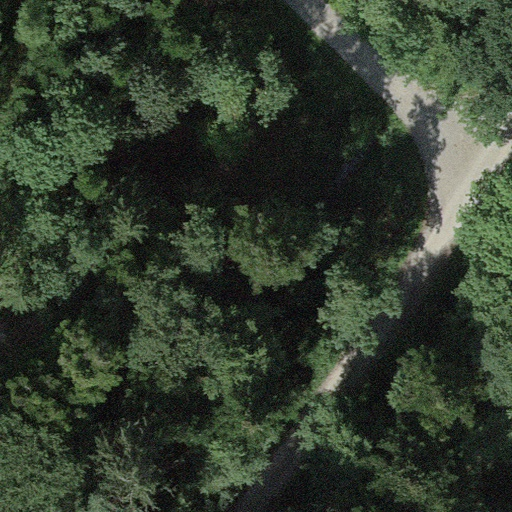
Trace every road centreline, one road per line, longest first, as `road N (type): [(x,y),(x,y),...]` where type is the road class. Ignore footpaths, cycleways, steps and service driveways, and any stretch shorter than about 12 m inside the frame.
road 1 (track): [(511,133),(249,511)]
road 2 (track): [(317,0),(491,164)]
